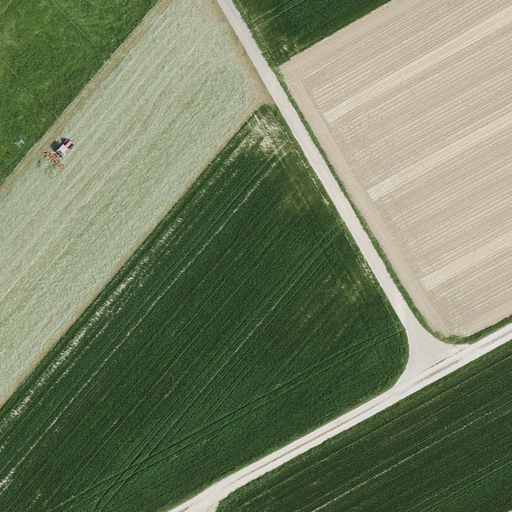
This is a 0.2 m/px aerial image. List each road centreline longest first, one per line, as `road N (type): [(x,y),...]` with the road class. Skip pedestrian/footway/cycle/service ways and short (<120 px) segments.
road 1 (track): [(438,372),(221,0)]
road 2 (track): [(511,331),(190,511)]
